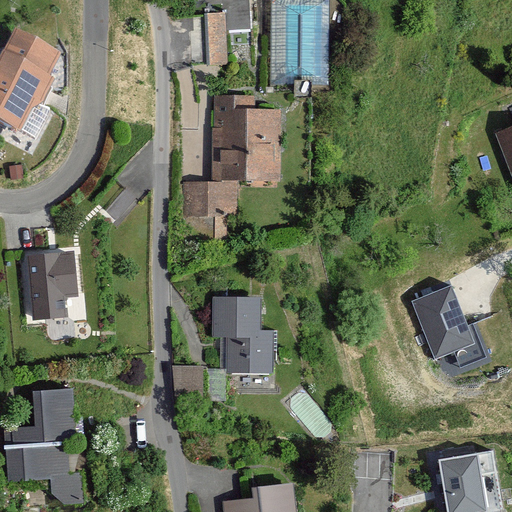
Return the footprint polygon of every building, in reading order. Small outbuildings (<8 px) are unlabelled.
[(192,17),(192,65),(225,64),(225,30),(248,30),(247,0),(196,0),(197,17),(192,17)] [(14,38),(2,62),(48,84),(59,60),(14,38)] [(0,66),(0,126),(21,137),(48,84),(2,62),(0,66)] [(212,98),(214,182),(183,182),(184,242),(215,241),(215,216),(237,215),(237,181),(280,181),(279,111),(253,112),(253,97),(212,98)] [(511,127),(496,134),(511,176),(511,127)] [(96,200),(114,218),(134,198),(115,180),(96,200)] [(73,254),(30,258),(34,319),(66,317),(65,297),(77,296),(73,254)] [(451,287),(413,302),(435,358),(473,343),(451,287)] [(260,299),(213,299),(213,335),(229,335),(229,372),(272,372),(272,330),(259,330),(260,299)] [(202,399),(201,367),(188,367),(189,399),(202,399)] [(73,392),(35,393),(35,429),(13,430),(13,451),(8,451),(8,479),(53,478),(53,491),(64,502),(82,502),(81,474),(67,474),(67,443),(74,443),(73,392)] [(492,452),(440,461),(448,511),(485,511),(480,474),(496,471),(492,452)] [(255,499),(226,502),(226,511),(295,511),(293,484),(254,488),(255,499)]
